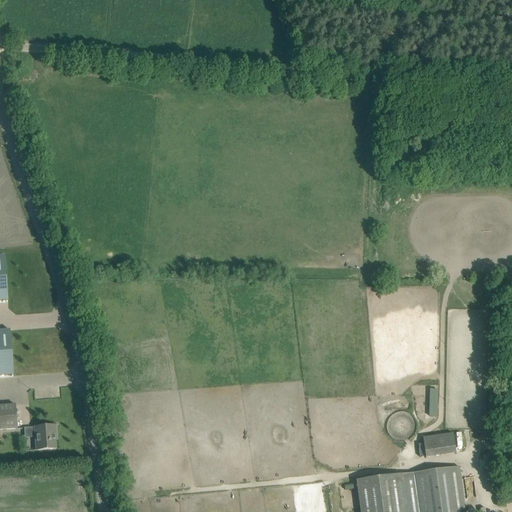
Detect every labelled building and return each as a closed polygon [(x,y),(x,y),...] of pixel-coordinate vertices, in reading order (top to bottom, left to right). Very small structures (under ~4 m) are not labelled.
[(0,329),(0,376),(13,375),(9,329),(0,329)] [(15,405),(0,406),(0,430),(17,429),(15,405)] [(55,426),(45,427),(35,427),(35,437),(36,437),(37,450),(56,449),(55,440),(54,440),(54,436),(56,436),(55,426)] [(423,436),(425,454),(455,451),(453,432),(423,436)] [(465,511),(460,467),(427,472),(399,475),(381,478),(375,479),(356,481),(360,511),(465,511)]
